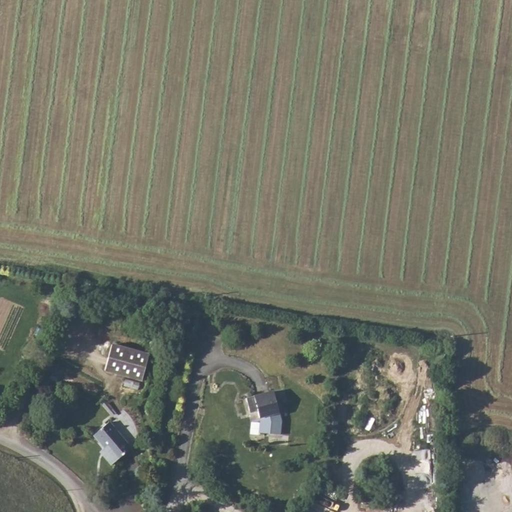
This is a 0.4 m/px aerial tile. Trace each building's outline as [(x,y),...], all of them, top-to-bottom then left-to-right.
[(109,370),(147,383),(155,358),(118,345),(109,370)] [(273,386),(247,392),(250,405),(258,403),(261,417),(260,426),(279,428),(281,415),(273,386)] [(329,412),(327,431),(337,432),(339,413),(329,412)] [(107,447),(119,461),(133,451),(112,422),(98,434),(107,447)] [(113,465),(119,461),(107,447),(102,451),(113,465)] [(416,470),(432,470),(432,449),(416,449),(416,470)]
